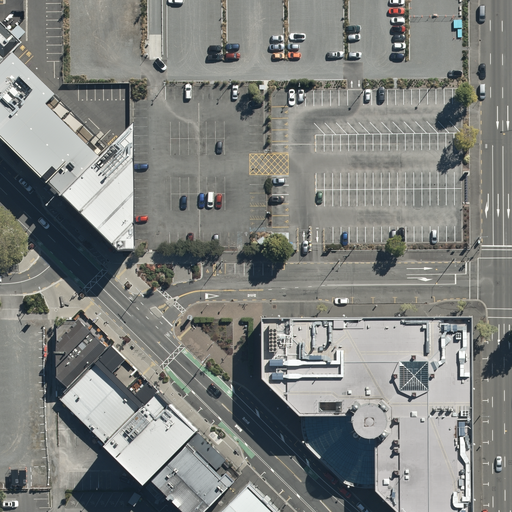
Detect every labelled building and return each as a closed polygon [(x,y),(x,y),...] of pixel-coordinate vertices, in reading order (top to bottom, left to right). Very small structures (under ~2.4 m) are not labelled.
[(61,0),(62,14),(72,14),(72,23),(98,23),(98,0),(61,0)] [(0,28),(0,63),(18,46),(0,28)] [(157,30),(107,31),(107,53),(102,53),(102,59),(107,58),(107,60),(157,59),(157,30)] [(109,145),(15,52),(0,66),(0,139),(57,196),(109,145)] [(239,63),(162,63),(162,82),(240,81),(239,63)] [(66,64),(66,83),(105,83),(105,64),(66,64)] [(131,252),(130,125),(60,197),(114,252),(131,252)] [(289,232),(272,232),(272,245),(289,245),(289,232)] [(288,321),(263,321),(263,383),(303,421),(346,462),(379,494),(398,511),(471,511),(470,319),(308,321),(288,321)] [(81,320),(59,341),(59,378),(69,387),(107,347),(81,320)] [(142,408),(98,364),(61,400),(105,444),(142,408)] [(201,428),(162,390),(107,445),(146,483),(201,428)] [(379,494),(303,421),(305,442),(358,493),(379,494)] [(204,511),(230,487),(189,445),(154,479),(186,511),(204,511)] [(280,511),(250,482),(221,511),(280,511)]
